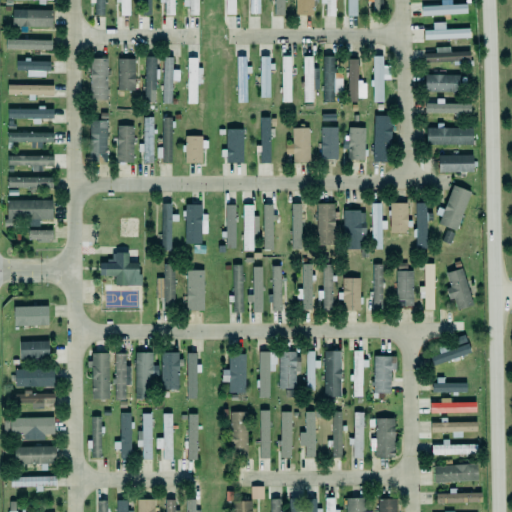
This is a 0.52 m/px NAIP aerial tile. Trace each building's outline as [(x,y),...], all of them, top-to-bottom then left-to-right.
[(104,0),(94,0),(94,15),(104,15),(104,0)] [(118,0),(128,0),(128,14),(119,14),(118,0)] [(150,0),(140,0),(141,15),(150,15),(150,0)] [(163,0),(172,0),(172,14),(163,14),(163,0)] [(198,0),(188,0),(189,15),(199,15),(198,0)] [(234,0),(225,0),(226,14),(235,14),(234,0)] [(259,13),(259,0),(247,0),(248,14),(259,13)] [(273,0),(273,16),(283,16),(283,0),(273,0)] [(295,0),(295,15),(313,16),(312,0),(295,0)] [(335,0),(319,0),(320,4),(325,4),(325,16),(335,16),(335,0)] [(356,16),(356,0),(346,0),(347,16),(356,16)] [(366,0),(366,3),(372,2),(373,15),(383,15),(382,0),(366,0)] [(421,6),(421,15),(467,14),(466,4),(451,4),(451,0),(440,0),(440,6),(421,6)] [(10,8),(10,25),(51,26),(51,9),(10,8)] [(432,23),(432,30),(423,30),(423,39),(469,38),(469,28),(444,29),(444,22),(432,23)] [(6,38),(49,39),(49,49),(6,48),(6,38)] [(449,47),(435,47),(435,53),(423,53),(424,62),(470,61),(469,51),(449,52),(449,47)] [(321,54),(321,102),(332,101),(332,94),(341,94),(340,74),(338,72),(334,72),(334,67),(332,67),(332,54),(321,54)] [(235,55),(244,55),(245,101),(236,101),(235,55)] [(258,55),(267,55),(268,97),(259,97),(258,55)] [(279,55),(289,55),(289,101),(280,101),(279,55)] [(155,102),(156,57),(145,56),(144,102),(155,102)] [(312,68),(312,56),(303,56),(302,102),(312,102),(312,90),(317,90),(318,69),(312,68)] [(373,102),(384,102),(384,67),(382,68),(382,56),(372,56),(373,102)] [(172,70),(173,58),(163,57),(162,103),(171,104),(171,81),(179,81),(179,70),(172,70)] [(107,59),(90,58),(89,100),(106,100),(107,59)] [(187,102),(196,102),(196,84),(201,84),(202,68),(196,68),(196,58),(187,58),(187,102)] [(15,59),(49,60),(48,70),(15,69),(15,59)] [(117,90),(134,90),(134,59),(117,59),(117,90)] [(357,59),(348,59),(348,100),(365,100),(365,82),(357,82),(357,59)] [(459,75),(425,75),(425,92),(459,92),(459,75)] [(53,86),(7,85),(7,95),(52,96),(53,86)] [(424,113),(470,114),(470,103),(435,102),(435,104),(424,104),(424,113)] [(6,107),(6,117),(51,118),(52,107),(6,107)] [(371,160),(373,114),(390,114),(388,160),(371,160)] [(152,163),(153,118),(143,117),(142,163),(152,163)] [(171,163),(171,117),(161,118),(162,163),(171,163)] [(269,163),(270,118),(260,117),(259,162),(269,163)] [(88,119),(105,119),(104,161),(87,160),(88,119)] [(115,161),(131,161),(132,125),(115,125),(115,161)] [(337,160),(337,127),(321,127),(320,159),(337,160)] [(472,144),(472,127),(436,127),(436,128),(426,128),(426,146),(472,144)] [(291,128),(292,143),(285,144),(285,154),(292,154),(292,162),(309,162),(309,128),(291,128)] [(364,160),(364,128),(347,128),(347,139),(345,139),(345,160),(364,160)] [(242,163),(243,129),(226,129),(225,163),(242,163)] [(53,132),(6,133),(6,142),(53,142),(53,132)] [(185,163),(203,163),(203,136),(184,136),(185,163)] [(6,154),(6,164),(30,164),(30,170),(40,170),(40,164),(51,164),(51,155),(6,154)] [(437,154),(437,171),(471,171),(471,154),(437,154)] [(6,176),(51,176),(51,186),(6,186),(6,176)] [(470,192),(452,185),(438,224),(456,231),(470,192)] [(5,199),(5,218),(50,218),(50,199),(5,199)] [(160,202),(159,250),(169,250),(170,220),(176,220),(176,213),(169,213),(169,202),(160,202)] [(315,202),(332,202),(332,244),(315,244),(315,202)] [(369,202),(379,202),(380,249),(370,249),(369,202)] [(184,203),(183,242),(200,242),(200,220),(205,220),(205,213),(199,213),(199,203),(184,203)] [(241,203),(251,203),(251,214),(256,215),(256,233),(251,233),(251,249),(241,250),(241,203)] [(261,203),(261,249),(271,249),(271,220),(275,220),(275,214),(270,215),(270,203),(261,203)] [(406,203),(389,203),(390,233),(407,233),(406,203)] [(291,249),(301,249),(300,204),(290,204),(291,249)] [(235,205),(225,205),(224,248),(234,248),(235,205)] [(341,208),(341,248),(359,248),(359,256),(367,256),(367,247),(359,246),(359,240),(363,240),(363,211),(358,211),(358,208),(341,208)] [(52,230),(27,230),(27,241),(52,240),(52,230)] [(450,244),(453,234),(445,231),(442,242),(450,244)] [(140,286),(139,263),(128,263),(128,253),(111,253),(112,261),(98,261),(99,276),(114,276),(115,286),(140,286)] [(300,263),(309,263),(309,308),(300,308),(300,263)] [(422,263),(432,263),(432,308),(422,308),(422,263)] [(174,310),(173,264),(162,264),(163,278),(155,278),(156,298),(163,298),(163,310),(174,310)] [(231,312),(241,311),(240,264),(231,264),(231,295),(225,295),(225,301),(231,300),(231,312)] [(331,264),(321,265),(323,310),(332,310),(331,264)] [(381,310),(382,265),(372,264),(371,310),(381,310)] [(271,311),(281,311),(280,266),(269,266),(270,303),(271,303),(271,311)] [(262,267),(251,267),(250,302),(252,302),(251,312),(261,313),(262,267)] [(445,273),(450,288),(445,289),(448,300),(453,298),(457,311),(473,305),(461,268),(445,273)] [(185,310),(203,311),(204,270),(186,270),(185,310)] [(413,271),(396,271),(396,307),(413,306),(413,271)] [(342,311),(359,311),(359,278),(341,278),(340,300),(342,300),(342,311)] [(12,306),(12,325),(46,323),(46,304),(12,306)] [(432,364),(470,354),(465,337),(436,345),(439,354),(429,356),(432,364)] [(18,341),(18,358),(47,357),(47,340),(18,341)] [(275,351),(257,350),(257,379),(254,379),(254,386),(257,387),(257,396),(267,396),(267,370),(273,370),(273,363),(275,363),(275,351)] [(304,350),(304,390),(312,390),(313,367),(318,367),(318,360),(313,360),(313,350),(304,350)] [(278,351),(276,387),(294,387),(294,371),(299,371),(299,356),(294,356),(294,351),(278,351)] [(324,397),(341,397),(340,351),(323,351),(324,397)] [(362,367),(364,367),(364,351),(353,351),(352,396),(361,397),(362,367)] [(161,390),(178,389),(177,352),(160,353),(161,390)] [(227,352),(243,352),(243,391),(227,391),(227,352)] [(108,399),(108,353),(91,353),(91,361),(90,361),(90,399),(108,399)] [(130,366),(125,366),(125,353),(114,353),(114,400),(125,400),(125,385),(130,385),(130,366)] [(135,399),(153,399),(153,376),(158,376),(158,365),(152,365),(152,353),(134,353),(135,399)] [(194,399),(195,353),(185,353),(184,398),(194,399)] [(372,355),(372,381),(369,381),(369,384),(372,384),(371,392),(389,392),(389,368),(391,369),(391,371),(393,371),(393,369),(394,369),(394,355),(372,355)] [(53,386),(53,369),(14,369),(14,387),(53,386)] [(433,393),(466,392),(466,383),(443,383),(443,377),(433,377),(433,393)] [(284,389),(292,388),(293,396),(284,396),(284,389)] [(8,393),(8,403),(52,402),(52,392),(8,393)] [(429,413),(475,412),(475,402),(449,402),(449,398),(439,398),(439,403),(429,403),(429,413)] [(228,411),(229,458),(246,457),(245,411),(228,411)] [(267,411),(258,411),(260,458),(269,458),(267,411)] [(291,412),(280,412),(279,458),(290,458),(291,412)] [(313,412),(304,412),(305,457),(314,457),(313,412)] [(332,412),(331,457),(341,458),(342,412),(332,412)] [(352,458),(361,458),(363,412),(352,412),(351,445),(352,445),(352,458)] [(119,442),(113,442),(113,449),(119,449),(119,458),(130,459),(131,413),(119,413),(119,442)] [(140,413),(140,439),(135,439),(135,446),(140,446),(140,458),(149,458),(149,413),(140,413)] [(161,413),(161,458),(170,458),(170,413),(161,413)] [(196,414),(188,414),(186,460),(195,460),(196,414)] [(8,417),(8,433),(21,433),(21,439),(42,439),(42,433),(52,432),(52,416),(8,417)] [(101,417),(91,417),(90,457),(101,458),(101,417)] [(394,418),(374,418),(375,438),(371,438),(372,458),(394,458),(394,418)] [(476,422),(430,423),(430,432),(451,432),(451,437),(461,437),(461,432),(476,432),(476,422)] [(430,444),(430,454),(475,452),(475,443),(447,443),(447,438),(441,438),(441,443),(430,444)] [(12,446),(13,463),(54,462),(53,445),(12,446)] [(433,482),(477,481),(476,464),(433,466),(433,482)] [(35,486),(35,488),(56,488),(55,476),(11,477),(11,487),(35,486)] [(263,486),(251,486),(250,499),(263,499),(263,486)] [(435,493),(435,503),(481,502),(480,492),(448,493),(435,493)] [(184,511),(184,498),(193,498),(193,511),(184,511)] [(316,511),(317,508),(316,508),(316,498),(306,498),(306,511),(316,511)] [(338,511),(339,509),(334,509),(333,498),(325,498),(324,511),(338,511)] [(364,511),(364,498),(345,498),(345,511),(364,511)] [(376,511),(395,511),(395,498),(376,498),(376,511)] [(153,511),(153,499),(136,499),(136,511),(153,511)] [(279,511),(279,499),(269,499),(269,511),(279,511)] [(96,511),(107,511),(107,500),(96,500),(96,511)] [(115,511),(126,511),(126,500),(115,500),(115,511)] [(175,511),(176,510),(174,510),(174,500),(165,500),(164,511),(175,511)] [(250,511),(251,501),(232,501),(231,511),(250,511)]
